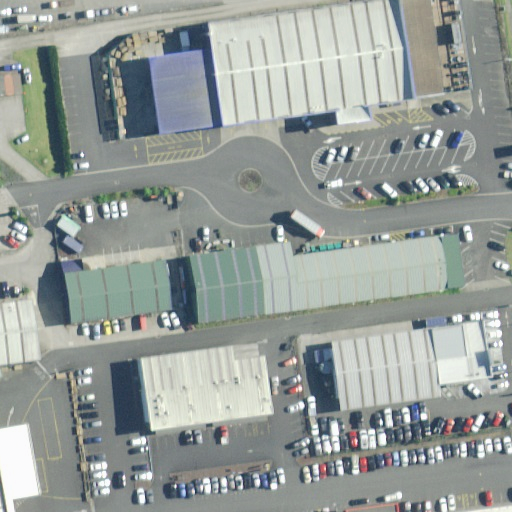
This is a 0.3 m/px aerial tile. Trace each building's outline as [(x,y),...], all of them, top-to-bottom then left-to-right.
[(386,0),(348,0),(197,17),(200,47),(208,116),(397,94),(386,0)] [(446,0),(393,0),(404,92),(457,86),(446,0)] [(149,122),(208,116),(200,47),(141,53),(149,122)] [(174,253),(185,323),(453,282),(444,225),(284,250),(282,237),(174,253)] [(153,257),(52,269),(58,320),(159,308),(153,257)] [(22,295),(0,298),(0,360),(30,356),(22,295)] [(470,313),(420,321),(429,382),(479,374),(470,313)] [(420,321),(319,336),(330,407),(431,391),(429,382),(420,321)] [(248,352),(121,365),(130,444),(256,430),(248,352)] [(511,511),(511,494),(397,511),(511,511)]
